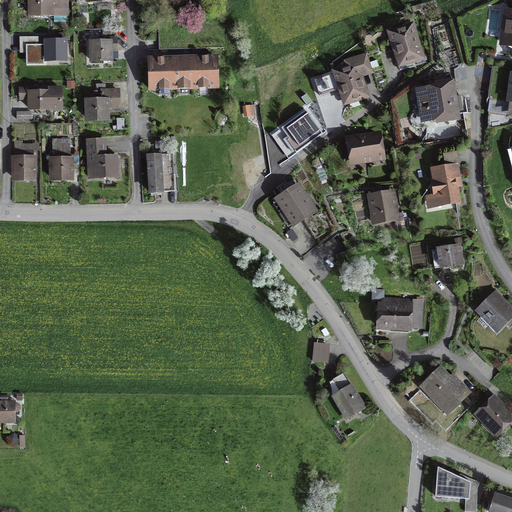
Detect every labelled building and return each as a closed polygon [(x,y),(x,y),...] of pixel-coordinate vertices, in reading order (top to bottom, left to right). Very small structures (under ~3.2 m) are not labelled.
[(30,0),(31,14),(51,14),(51,9),(59,9),(59,1),(63,1),(63,0),(30,0)] [(511,12),(509,12),(507,22),(503,25),(503,30),(506,34),(504,44),(511,45),(511,49),(511,54),(511,12)] [(411,26),(392,33),(403,70),(422,63),(411,26)] [(91,43),(92,61),(111,60),(110,51),(117,51),(115,30),(103,31),(103,42),(91,43)] [(65,60),(65,41),(46,42),(46,45),(26,45),(26,58),(46,58),(46,61),(65,60)] [(365,95),(358,74),(371,70),(366,54),(345,61),(347,68),(336,72),(346,102),(365,95)] [(217,58),(149,60),(150,89),(218,87),(217,58)] [(509,71),(493,68),(488,99),(504,102),(509,71)] [(423,121),(458,115),(457,109),(463,108),(460,96),(455,97),(452,81),(437,84),(437,87),(417,90),(423,121)] [(20,89),(20,99),(27,99),(27,95),(30,95),(30,109),(62,109),(61,89),(41,90),(41,93),(34,93),(34,89),(20,89)] [(87,102),(87,119),(107,118),(107,107),(119,107),(118,91),(101,91),(101,102),(87,102)] [(307,106),(312,102),(306,94),(301,98),(307,106)] [(320,131),(306,111),(275,133),(292,157),(313,141),(310,138),(320,131)] [(349,140),(353,162),(382,157),(378,135),(367,137),(364,134),(362,138),(349,140)] [(53,140),(52,179),(71,178),(69,140),(53,140)] [(89,178),(116,176),(115,157),(104,158),(103,140),(88,141),(90,166),(89,166),(89,178)] [(15,153),(15,179),(33,179),(33,153),(15,153)] [(172,155),(149,156),(151,193),(174,191),(172,155)] [(459,179),(456,165),(433,169),(435,182),(432,183),(436,206),(459,202),(455,180),(459,179)] [(277,199),(294,225),(315,211),(309,202),(312,199),(308,194),(305,196),(298,186),(277,199)] [(370,197),(374,222),(397,218),(392,193),(370,197)] [(359,226),(340,233),(344,242),(346,241),(363,235),(359,226)] [(344,242),(347,251),(366,244),(363,235),(346,241),(344,242)] [(459,246),(438,249),(442,268),(462,264),(459,246)] [(498,328),(511,314),(511,313),(499,300),(501,298),(495,291),(476,310),(483,316),(485,314),(498,328)] [(381,326),(420,328),(421,301),(383,298),(381,326)] [(482,354),(493,343),(486,336),(475,347),(482,354)] [(482,354),(487,359),(498,348),(493,343),(482,354)] [(332,367),(334,348),(318,346),(316,365),(332,367)] [(487,359),(492,365),(504,354),(498,348),(487,359)] [(433,377),(423,387),(446,411),(467,391),(452,376),(450,379),(441,371),(434,378),(433,377)] [(334,395),(348,418),(365,408),(344,373),(333,380),(340,392),(334,395)] [(477,415),(495,433),(511,416),(511,415),(495,397),(477,415)] [(0,402),(0,421),(14,422),(14,411),(17,411),(19,409),(19,406),(17,404),(14,404),(14,402),(0,402)] [(470,482),(441,469),(439,496),(471,499),(471,511),(477,511),(477,488),(470,487),(470,482)] [(489,511),(511,511),(511,499),(495,495),(489,511)]
